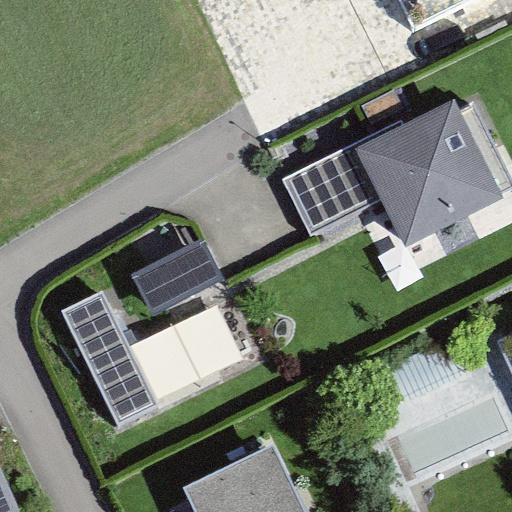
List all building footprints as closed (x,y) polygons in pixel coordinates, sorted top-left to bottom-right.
[(498,200),(454,112),(365,157),(409,245),(498,200)] [(209,242),(139,277),(160,319),(231,284),(209,242)] [(158,409),(102,298),(63,318),(120,428),(158,409)] [(465,373),(452,346),(386,377),(399,405),(465,373)] [(298,511),(267,449),(234,465),(239,476),(192,499),(198,511),(298,511)] [(0,511),(13,511),(0,483),(0,511)]
